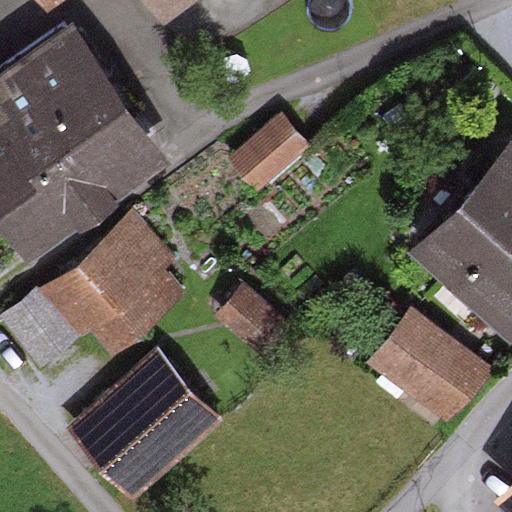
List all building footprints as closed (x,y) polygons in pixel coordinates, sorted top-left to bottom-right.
[(0,95),(38,152),(71,129),(102,172),(147,141),(63,21),(0,65),(0,90),(1,92),(0,93),(0,95)] [(0,181),(30,223),(102,172),(71,129),(38,152),(0,95),(0,181)] [(276,112),(233,149),(259,179),(302,143),(276,112)] [(511,142),(426,234),(509,311),(511,308),(511,142)] [(58,269),(93,314),(95,313),(113,336),(173,290),(153,265),(168,254),(133,210),(58,269)] [(243,282),(220,307),(262,339),(279,321),(243,282)] [(38,289),(9,311),(43,355),(72,333),(38,289)] [(410,310),(379,350),(420,382),(451,342),(410,310)] [(158,350),(76,423),(130,483),(212,409),(158,350)]
